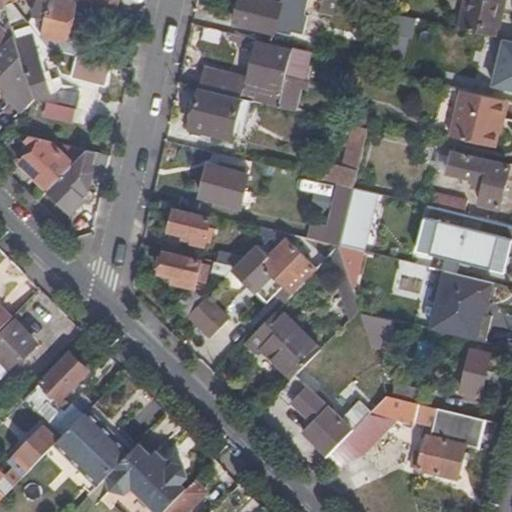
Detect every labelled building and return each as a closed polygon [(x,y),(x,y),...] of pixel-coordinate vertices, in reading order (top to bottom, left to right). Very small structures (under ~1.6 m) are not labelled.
[(1,0),(4,6),(16,3),(16,0),(28,0),(37,2),(34,17),(37,18),(35,27),(43,36),(40,38),(48,48),(77,56),(80,56),(83,41),(66,37),(74,4),(59,0),(1,0)] [(78,0),(78,2),(115,11),(118,0),(78,0)] [(241,0),(236,23),(275,32),(281,8),(282,0),(308,7),(309,0),(241,0)] [(396,13),(399,0),(384,0),(382,9),(396,13)] [(460,29),(494,37),(497,21),(499,21),(502,0),(464,0),(463,8),(457,7),(455,14),(462,16),(460,29)] [(281,8),(275,32),(300,38),(305,14),(281,8)] [(401,13),(395,33),(412,39),(419,19),(401,13)] [(53,104),(76,109),(79,95),(61,91),(50,95),(47,83),(49,83),(46,73),(44,73),(35,47),(31,35),(17,40),(36,99),(53,104)] [(6,95),(22,112),(34,99),(27,76),(24,77),(12,39),(0,51),(0,83),(9,92),(6,95)] [(293,49),(258,41),(249,79),(204,68),(199,88),(241,98),(278,107),(293,49)] [(311,55),(293,49),(278,107),(296,112),(311,55)] [(110,64),(80,56),(77,56),(71,78),(105,87),(110,64)] [(241,98),(199,88),(189,129),(231,139),(241,98)] [(483,145),(494,99),(452,88),(441,135),(483,145)] [(72,124),(76,109),(53,104),(50,119),(72,124)] [(20,163),(48,191),(87,150),(75,148),(66,158),(50,142),(27,136),(25,138),(34,148),(20,163)] [(87,150),(48,191),(71,213),(85,199),(81,197),(83,195),(87,190),(89,186),(93,169),(93,163),(96,153),(87,150)] [(501,209),(507,183),(510,166),(453,153),(448,173),(474,180),(473,188),(483,190),(480,204),(501,209)] [(248,176),(209,166),(202,198),(241,207),(248,176)] [(443,179),(434,177),(431,187),(441,189),(443,179)] [(334,194),(336,184),(302,178),(300,188),(334,194)] [(353,188),(340,184),(330,226),(312,222),(308,240),(339,247),(353,188)] [(377,193),(353,188),(339,247),(363,253),(377,193)] [(442,209),(464,215),(467,201),(425,191),(422,204),(442,209)] [(511,226),(464,215),(442,209),(430,255),(505,274),(508,257),(511,258),(511,226)] [(212,220),(175,211),(170,233),(194,239),(192,244),(205,247),(206,244),(211,245),(213,237),(207,236),(212,220)] [(279,233),(272,231),(261,242),(266,246),(279,233)] [(339,247),(308,240),(307,239),(305,245),(334,252),(339,247)] [(287,241),(263,264),(291,292),(314,268),(287,241)] [(263,264),(270,257),(258,245),(235,268),(233,270),(243,280),(255,291),(264,301),(273,292),(282,301),(291,292),(263,264)] [(200,263),(165,254),(159,278),(173,282),(172,287),(194,292),(200,263)] [(348,274),(343,258),(332,262),(337,277),(348,274)] [(243,280),(233,270),(221,283),(227,288),(236,287),(243,280)] [(494,285),(440,272),(432,302),(438,303),(432,330),(487,343),(493,316),(486,314),(494,285)] [(337,277),(351,321),(360,312),(348,274),(337,277)] [(186,294),(173,307),(181,317),(195,303),(186,294)] [(206,297),(185,318),(206,340),(227,319),(206,297)] [(0,302),(0,301),(0,329),(10,319),(0,309),(0,302)] [(279,310),(245,344),(256,354),(262,349),(293,379),(321,350),(279,310)] [(387,320),(361,314),(373,351),(391,350),(387,320)] [(15,349),(24,356),(36,344),(15,322),(0,336),(0,352),(6,359),(15,349)] [(14,367),(24,356),(15,349),(6,359),(14,367)] [(471,350),(462,391),(480,396),(490,354),(471,350)] [(69,353),(24,400),(37,413),(48,402),(54,408),(89,371),(69,353)] [(371,412),(387,397),(376,364),(357,370),(371,412)] [(314,421),(328,407),(309,388),(294,404),(314,421)] [(478,449),(484,420),(447,411),(387,397),(371,412),(362,422),(344,441),(361,457),(397,420),(414,424),(415,417),(435,421),(431,436),(427,435),(418,469),(458,480),(466,445),(478,449)] [(304,432),(329,456),(344,441),(362,422),(357,417),(348,426),(328,407),(314,421),(304,432)] [(62,438),(76,424),(61,411),(48,424),(62,438)] [(131,454),(88,412),(76,424),(62,438),(60,441),(56,444),(100,486),(109,476),(131,454)] [(0,490),(6,496),(56,444),(60,441),(45,427),(10,463),(18,471),(9,480),(0,471),(0,490)] [(158,511),(165,511),(187,490),(180,484),(188,476),(185,467),(175,465),(172,468),(144,440),(131,454),(109,476),(111,491),(125,494),(132,487),(158,511)] [(190,511),(209,493),(196,480),(187,490),(165,511),(190,511)]
